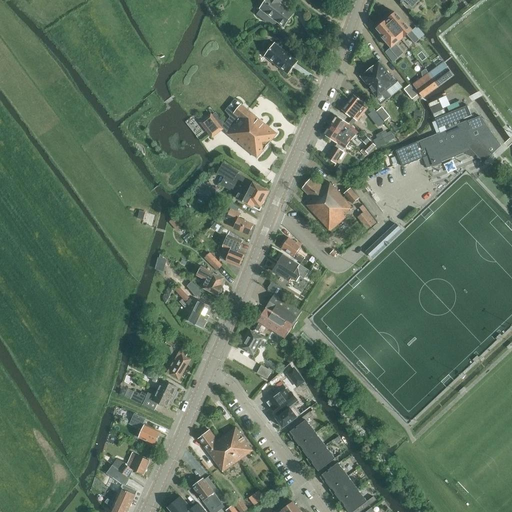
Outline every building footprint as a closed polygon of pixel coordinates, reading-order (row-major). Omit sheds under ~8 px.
[(266,0),(260,8),(284,27),(294,14),(280,4),(283,0),(266,0)] [(396,13),(386,21),(402,39),(407,35),(415,43),(419,40),(396,13)] [(383,21),(378,26),(379,27),(377,29),(382,35),(381,36),(391,48),(390,49),(398,58),(404,53),(396,44),(402,39),(386,21),(384,23),(383,21)] [(403,39),(398,44),(406,52),(411,48),(403,39)] [(265,56),(288,74),(298,61),(274,43),(265,56)] [(379,62),(370,69),(387,90),(396,83),(380,62),(379,61),(379,62)] [(453,75),(444,62),(437,67),(441,72),(432,78),(438,86),(453,75)] [(387,90),(370,69),(361,76),(360,77),(361,77),(377,98),(387,90)] [(415,83),(413,85),(423,98),(438,86),(432,78),(419,88),(415,83)] [(399,81),(390,88),(394,93),(403,86),(399,81)] [(404,89),(412,99),(418,95),(409,85),(404,89)] [(342,109),(351,116),(352,115),(357,119),(366,108),(361,104),(362,102),(354,95),(342,109)] [(228,134),(256,157),(256,158),(257,158),(277,133),(267,126),(268,125),(241,104),(237,101),(230,109),(234,112),(233,113),(240,119),(228,134)] [(446,130),(396,151),(402,166),(430,155),(434,165),(465,153),(467,155),(468,156),(470,157),(472,157),(474,156),(476,155),(483,162),(501,146),(480,116),(460,124),(459,120),(471,115),(467,106),(435,119),(439,128),(445,126),(446,130)] [(377,111),(385,121),(390,117),(382,107),(377,111)] [(211,114),(205,119),(210,126),(205,129),(212,138),(223,129),(211,114)] [(359,134),(358,132),(350,124),(336,115),(330,125),(344,134),(350,140),(351,141),(359,134)] [(351,141),(350,140),(344,134),(330,125),(324,134),(338,143),(336,146),(342,150),(344,147),(345,148),(351,141)] [(374,140),(377,147),(394,138),(391,131),(374,140)] [(363,149),(368,154),(376,146),(371,141),(363,149)] [(327,158),(336,164),(344,152),(336,146),(335,146),(327,158)] [(239,200),(260,211),(259,210),(269,191),(254,183),(238,173),(239,172),(231,167),(223,162),(222,165),(219,163),(214,169),(218,172),(217,173),(225,177),(220,185),(239,195),(237,198),(239,200)] [(329,181),(323,187),(312,177),(302,188),(313,200),(307,206),(313,213),(330,231),(347,216),(345,214),(352,207),(335,188),(329,181)] [(199,196),(208,201),(213,192),(204,187),(199,196)] [(359,198),(351,188),(344,194),(353,203),(359,198)] [(358,217),(368,230),(377,223),(363,205),(360,208),(364,213),(358,217)] [(227,218),(237,223),(234,228),(249,235),(253,224),(239,218),(241,213),(231,209),(227,218)] [(220,258),(239,266),(245,253),(239,250),(242,241),(228,235),(223,247),(225,247),(220,258)] [(282,248),(294,256),(300,247),(296,244),(296,243),(289,238),(289,239),(287,239),(285,243),(285,244),(282,248)] [(205,258),(217,270),(223,265),(210,253),(205,258)] [(274,271),(290,281),(291,278),(297,282),(300,276),(304,279),(310,270),(284,254),(278,262),(280,264),(279,266),(278,266),(274,271)] [(198,275),(204,278),(207,280),(203,287),(218,295),(219,293),(221,293),(222,290),(221,289),(222,287),(220,286),(223,278),(202,267),(198,275)] [(187,286),(197,297),(202,291),(192,282),(187,286)] [(268,290),(274,294),(285,301),(290,293),(272,282),(268,290)] [(163,298),(167,304),(174,288),(170,284),(163,298)] [(174,288),(182,297),(186,293),(179,284),(174,288)] [(274,294),(266,307),(293,325),(302,311),(285,301),(274,294)] [(188,305),(194,311),(208,318),(214,307),(199,300),(197,305),(191,299),(186,303),(183,298),(180,301),(185,307),(188,305)] [(293,325),(266,307),(257,321),(285,338),(293,325)] [(208,318),(194,311),(189,321),(203,328),(208,318)] [(240,348),(253,355),(263,337),(250,330),(247,337),(246,337),(244,341),(240,348)] [(166,343),(174,347),(177,342),(169,338),(166,343)] [(167,373),(179,380),(191,360),(186,357),(189,351),(182,347),(167,373)] [(257,372),(268,378),(272,371),(261,365),(257,372)] [(160,384),(157,389),(174,398),(177,392),(176,391),(178,387),(159,378),(162,374),(152,369),(148,377),(153,379),(153,381),(160,384)] [(174,398),(157,389),(155,395),(148,392),(147,394),(142,392),(141,394),(135,391),(133,395),(126,392),(124,396),(154,411),(158,403),(168,408),(170,404),(171,404),(174,398)] [(271,407),(278,417),(276,418),(283,428),(297,417),(290,408),(289,409),(288,407),(298,400),(291,392),(271,407)] [(289,427),(292,431),(306,420),(313,415),(310,411),(289,427)] [(130,424),(143,430),(139,437),(154,444),(155,442),(157,442),(158,439),(157,438),(160,432),(143,424),(146,419),(135,414),(130,424)] [(294,438),(299,445),(316,433),(306,420),(292,431),(288,433),(288,434),(290,436),(293,434),(295,437),(294,438)] [(236,427),(221,438),(226,444),(239,460),(253,450),(236,427)] [(226,444),(221,438),(217,441),(210,430),(199,438),(223,472),(239,460),(226,444)] [(303,450),(308,458),(325,445),(316,433),(299,445),(298,446),(297,446),(299,449),(300,449),(299,448),(302,447),(304,449),(303,450)] [(325,445),(308,458),(307,459),(306,459),(308,462),(309,461),(311,459),(313,462),(312,463),(318,471),(319,470),(335,458),(325,445)] [(144,475),(150,461),(133,453),(127,467),(117,459),(112,465),(127,477),(129,478),(133,470),(144,475)] [(326,481),(331,488),(348,476),(338,463),(320,476),(320,477),(322,479),(325,477),(327,480),(326,481)] [(126,486),(129,478),(127,477),(112,465),(106,473),(122,485),(118,494),(116,493),(114,494),(112,499),(113,501),(114,502),(114,503),(129,510),(137,491),(126,486)] [(272,478),(276,483),(281,479),(277,475),(272,478)] [(335,493),(340,501),(357,488),(348,476),(331,488),(330,489),(329,489),(331,492),(332,492),(331,491),(334,490),(336,492),(335,493)] [(193,486),(204,501),(209,496),(217,507),(222,504),(204,478),(193,486)] [(352,511),(367,501),(357,488),(340,501),(339,502),(339,501),(338,502),(340,505),(341,504),(343,502),(345,505),(344,506),(348,511),(352,511)] [(250,497),(255,504),(265,497),(260,489),(250,497)] [(168,507),(172,511),(206,511),(198,503),(192,509),(181,496),(171,505),(168,507)] [(367,501),(352,511),(360,511),(376,500),(373,496),(367,501)] [(233,502),(240,511),(244,511),(248,509),(240,498),(233,502)] [(127,511),(129,510),(114,503),(108,499),(105,502),(112,507),(110,511),(127,511)] [(279,511),(297,511),(300,510),(294,502),(279,511)]
